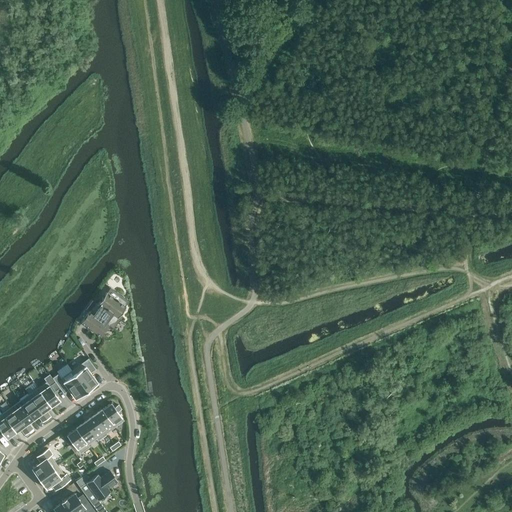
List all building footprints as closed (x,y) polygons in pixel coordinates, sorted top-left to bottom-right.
[(89,311),(81,322),(82,322),(100,335),(100,336),(103,332),(104,333),(108,329),(106,328),(109,324),(108,324),(106,323),(113,313),(117,316),(117,317),(118,317),(126,306),(125,305),(106,291),(99,301),(101,302),(93,313),(89,311)] [(88,358),(72,370),(87,390),(92,387),(93,388),(97,384),(96,383),(98,382),(91,373),(96,369),(88,358)] [(75,399),(87,390),(72,370),(61,377),(61,378),(69,390),(75,399)] [(61,378),(61,377),(60,375),(53,379),(55,382),(58,386),(64,394),(69,390),(61,378)] [(47,381),(37,388),(51,406),(60,400),(53,390),(50,386),(47,381)] [(53,390),(58,386),(55,382),(50,386),(53,390)] [(51,406),(37,388),(29,394),(47,419),(51,416),(46,410),(51,406)] [(43,422),(47,419),(29,394),(20,400),(33,419),(38,416),(43,422)] [(29,422),(33,419),(20,400),(11,407),(29,432),(33,429),(29,422)] [(124,420),(118,411),(115,407),(111,402),(102,409),(115,427),(124,420)] [(11,407),(2,413),(16,432),(21,428),(25,434),(29,432),(11,407)] [(102,409),(93,415),(106,433),(107,433),(115,427),(102,409)] [(0,431),(1,431),(7,438),(16,432),(2,413),(0,414),(0,431)] [(106,433),(93,415),(85,422),(97,438),(96,439),(98,441),(107,434),(107,433),(106,433)] [(89,444),(96,439),(97,438),(85,422),(76,428),(88,445),(89,444)] [(88,445),(76,428),(67,434),(80,453),(90,446),(89,444),(88,445)] [(41,462),(32,468),(39,478),(58,465),(51,455),(52,454),(48,448),(37,456),(41,462)] [(59,488),(71,479),(66,473),(65,474),(58,465),(39,478),(46,489),(55,482),(59,488)] [(85,474),(75,481),(80,487),(87,483),(99,500),(110,492),(108,488),(117,481),(110,471),(100,478),(97,474),(89,480),(85,474)] [(78,498),(74,493),(66,499),(66,498),(61,501),(62,502),(54,507),(57,511),(78,511),(84,508),(86,511),(92,507),(83,494),(78,498)]
